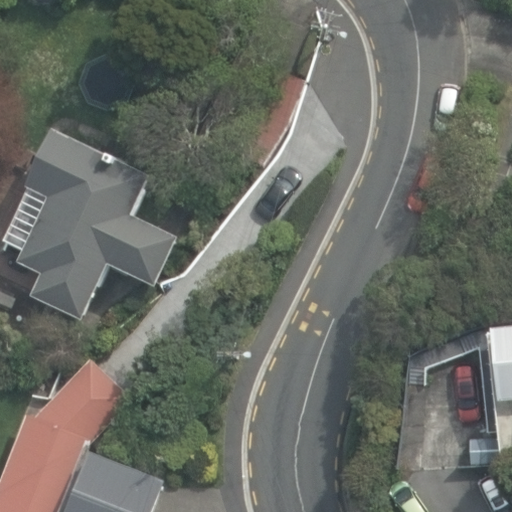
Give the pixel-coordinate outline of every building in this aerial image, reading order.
[(207,128),(276,158),(308,82),(240,53),(207,128)] [(38,295),(89,319),(115,264),(161,286),(185,236),(140,214),(159,175),(58,126),(30,186),(56,198),(24,263),(48,274),(38,295)] [(493,336),(505,459),(511,457),(511,327),(498,329),(499,336),(493,336)] [(0,511),(62,511),(91,438),(97,441),(136,400),(95,357),(41,415),(31,412),(0,493),(0,511)] [(72,511),(154,511),(168,477),(96,450),(72,511)]
